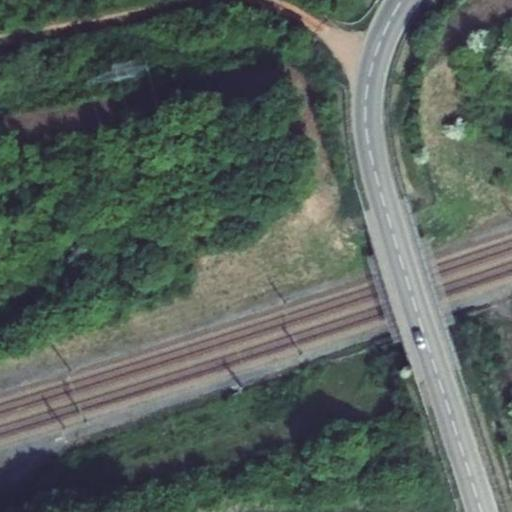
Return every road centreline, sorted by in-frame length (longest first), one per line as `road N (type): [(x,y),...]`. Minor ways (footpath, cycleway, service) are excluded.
road 1 (tertiary): [(482,511),(368,139),(372,65),(402,0)]
road 2 (track): [(0,44),(255,1),(331,38),(368,84)]
